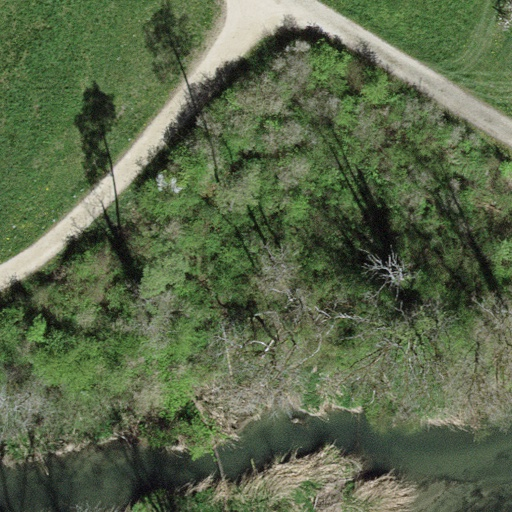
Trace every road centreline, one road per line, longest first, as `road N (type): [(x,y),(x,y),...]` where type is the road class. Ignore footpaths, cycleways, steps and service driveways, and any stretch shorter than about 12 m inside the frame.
road 1 (track): [(265,0),(186,112),(32,263),(0,278)]
road 2 (track): [(511,129),(290,0)]
